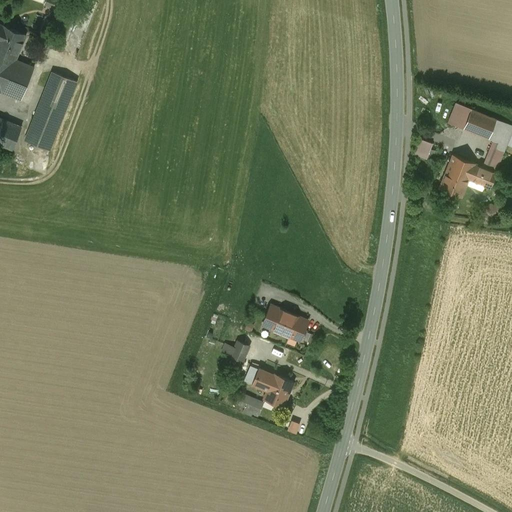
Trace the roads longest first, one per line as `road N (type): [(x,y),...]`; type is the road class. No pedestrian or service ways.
road 1 (secondary): [(323,511),(364,360),(390,213),(397,99),(391,0)]
road 2 (track): [(0,179),(35,182),(54,170),(90,68)]
